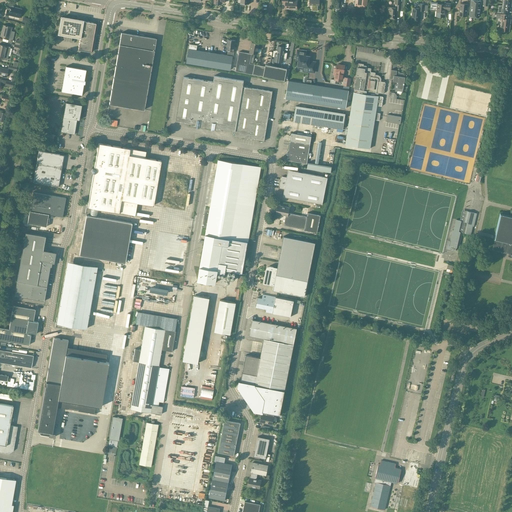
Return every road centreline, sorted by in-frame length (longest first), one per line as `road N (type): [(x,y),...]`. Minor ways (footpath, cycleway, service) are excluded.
road 1 (unclassified): [(233,511),(250,426),(230,375),(270,166),(263,157),(210,149)]
road 2 (tertiary): [(19,511),(86,137)]
road 3 (secondary): [(428,511),(463,365),(511,332)]
road 4 (tertiary): [(325,32),(139,6)]
road 5 (tertiary): [(511,55),(325,32)]
road 6 (unknown): [(29,435),(88,446),(101,439),(119,339)]
road 7 (unknown): [(119,339),(132,270),(173,212)]
road 8 (unclassified): [(187,286),(210,149)]
road 9 (unclassified): [(210,149),(91,126)]
